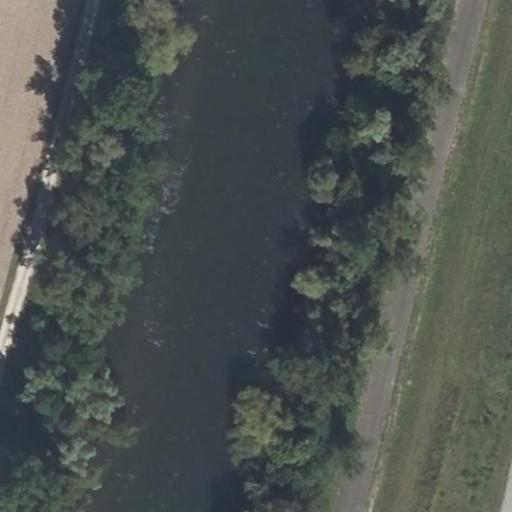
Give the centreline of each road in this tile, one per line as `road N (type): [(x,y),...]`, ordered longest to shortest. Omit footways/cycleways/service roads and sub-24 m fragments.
road 1 (track): [(405,511),(511,91)]
road 2 (track): [(91,0),(0,392)]
